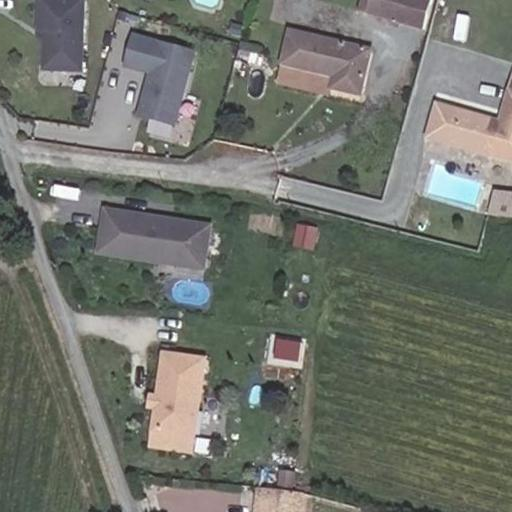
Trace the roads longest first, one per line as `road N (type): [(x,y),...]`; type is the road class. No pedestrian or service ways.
road 1 (unclassified): [(0,104),(128,511)]
road 2 (unknown): [(13,147),(168,169),(266,171)]
